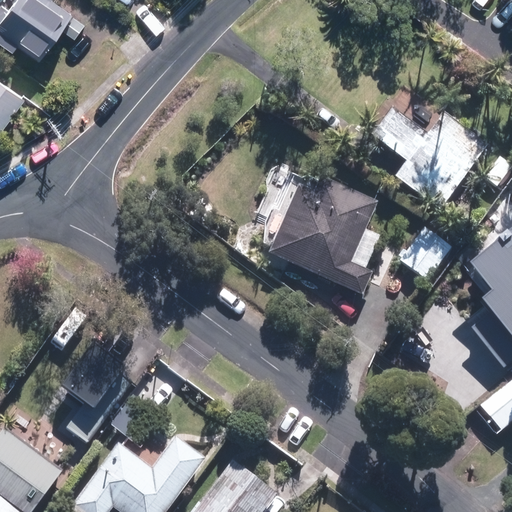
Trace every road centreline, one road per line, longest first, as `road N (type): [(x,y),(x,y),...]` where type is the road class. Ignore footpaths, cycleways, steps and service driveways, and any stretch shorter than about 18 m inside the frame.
road 1 (residential): [(50,213),(431,484),(448,511)]
road 2 (residential): [(242,0),(105,137),(50,213)]
